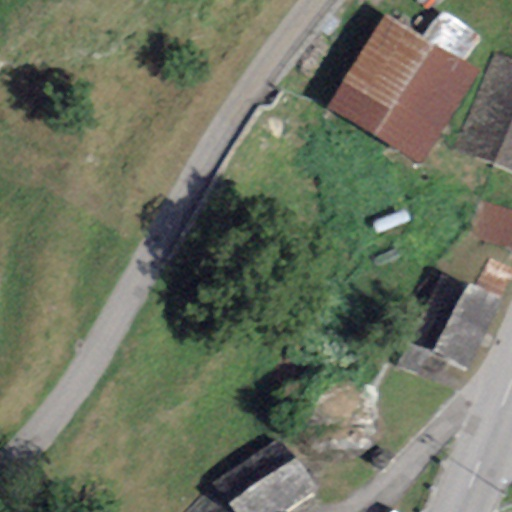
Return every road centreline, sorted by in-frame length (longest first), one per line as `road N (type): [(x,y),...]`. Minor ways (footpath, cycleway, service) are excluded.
road 1 (residential): [(0,468),(47,419),(323,0)]
road 2 (residential): [(339,511),(373,493),(467,411),(502,404)]
